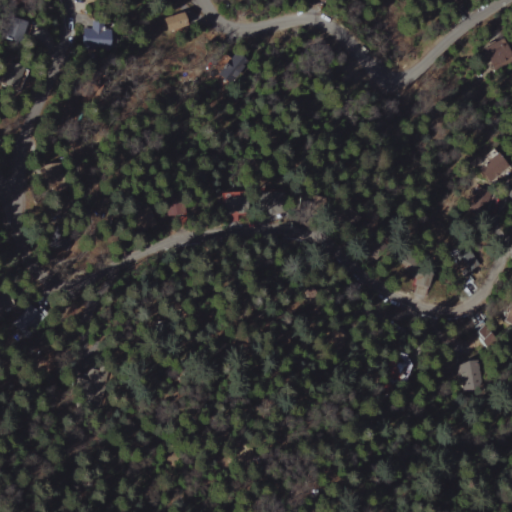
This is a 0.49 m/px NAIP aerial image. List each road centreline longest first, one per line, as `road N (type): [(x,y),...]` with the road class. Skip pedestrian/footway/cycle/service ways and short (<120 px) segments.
road 1 (residential): [(0,181),(19,241),(37,270),(62,284),(200,233),(289,231),(324,241),(422,307),(468,310),(484,296),(511,240)]
road 2 (residential): [(508,0),(413,70),(389,72),(368,67),(325,22),(303,17),(241,28),(216,17),(204,0)]
road 3 (residential): [(16,230),(26,136),(60,53),(66,0)]
